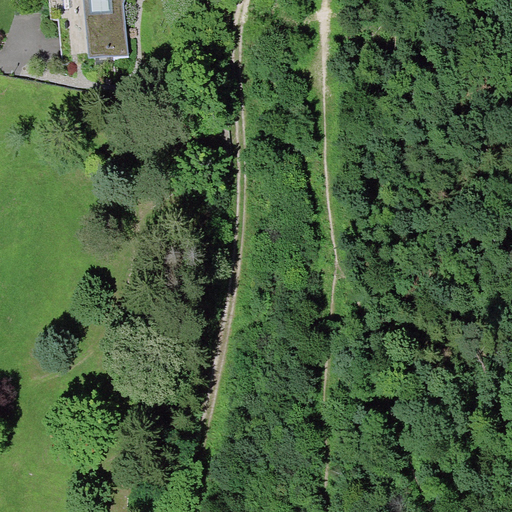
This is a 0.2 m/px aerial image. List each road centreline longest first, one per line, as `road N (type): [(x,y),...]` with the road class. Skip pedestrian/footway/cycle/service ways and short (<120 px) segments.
road 1 (track): [(243,0),(233,82),(242,199),(225,330),(185,511)]
road 2 (track): [(328,0),(325,175),(339,247),(329,511)]
